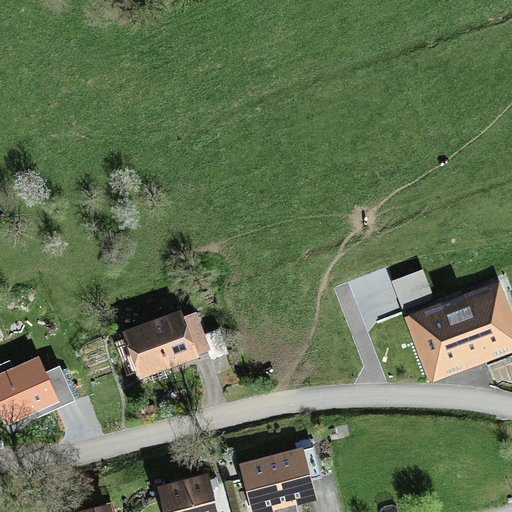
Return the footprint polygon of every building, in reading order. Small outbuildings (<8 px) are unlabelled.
[(403,309),(434,297),(422,267),(391,279),(403,309)] [(429,381),(511,350),(511,311),(500,278),(404,313),(429,381)] [(199,355),(199,354),(208,351),(211,358),(229,351),(219,326),(205,332),(196,307),(184,311),(182,306),(122,327),(140,377),(199,355)] [(39,357),(0,373),(0,412),(6,425),(59,402),(39,357)] [(298,511),(297,504),(317,498),(312,477),(322,475),(314,443),(311,444),(310,437),(295,441),(296,445),(239,459),(252,511),(263,511),(275,509),(275,511),(298,511)] [(157,482),(164,511),(219,511),(209,469),(157,482)] [(114,511),(111,499),(55,511),(114,511)]
